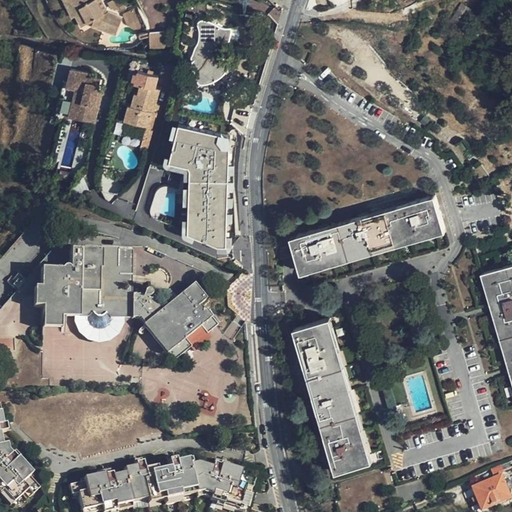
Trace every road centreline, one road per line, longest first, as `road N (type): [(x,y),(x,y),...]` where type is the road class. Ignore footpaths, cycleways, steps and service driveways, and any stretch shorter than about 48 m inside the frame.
road 1 (residential): [(261,303),(306,299),(447,257),(459,240),(432,157),(281,60)]
road 2 (unknown): [(0,280),(43,231),(60,224),(261,287)]
road 3 (tertiary): [(261,303),(257,152),(281,60)]
road 4 (unknown): [(277,459),(203,445),(68,469),(58,461)]
road 5 (tertiary): [(290,511),(267,396),(261,303)]
